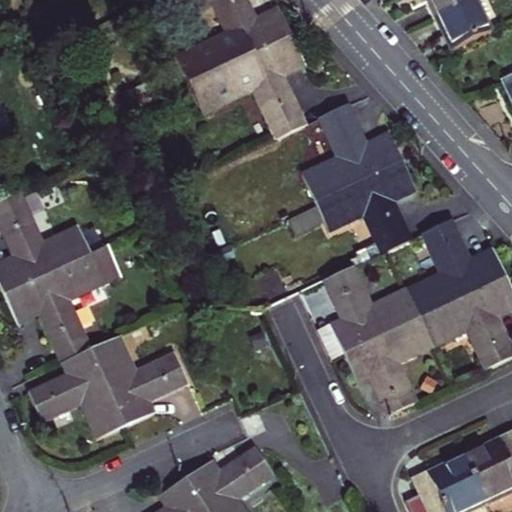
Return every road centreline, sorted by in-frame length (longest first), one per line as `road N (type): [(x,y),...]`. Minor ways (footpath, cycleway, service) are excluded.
road 1 (residential): [(511,385),(354,457),(284,312)]
road 2 (residential): [(501,194),(330,0)]
road 3 (residential): [(26,507),(227,426)]
